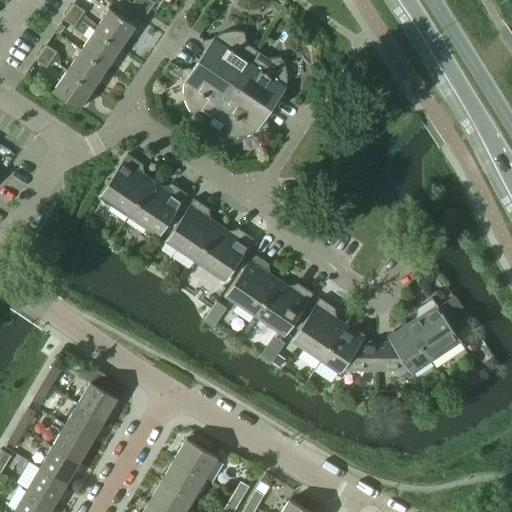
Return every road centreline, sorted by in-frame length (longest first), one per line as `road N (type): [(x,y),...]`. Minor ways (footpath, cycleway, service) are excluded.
road 1 (residential): [(375,511),(173,389)]
road 2 (secondary): [(396,0),(511,182)]
road 3 (residential): [(173,389),(0,278)]
road 4 (residential): [(400,275),(374,298),(251,200)]
road 5 (residential): [(251,200),(144,126),(119,125)]
road 6 (secondary): [(511,127),(430,0)]
road 7 (residential): [(100,511),(173,389)]
road 8 (residential): [(251,200),(324,100)]
